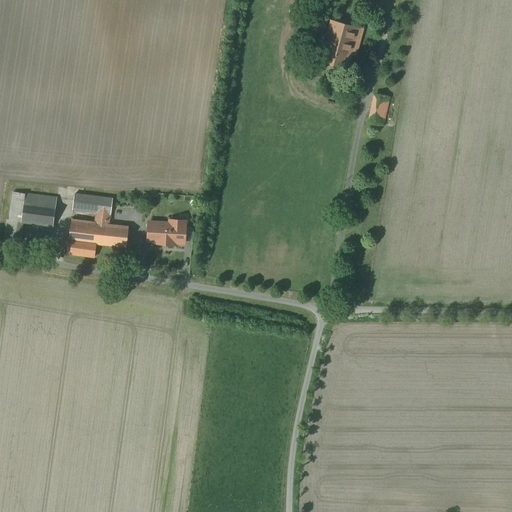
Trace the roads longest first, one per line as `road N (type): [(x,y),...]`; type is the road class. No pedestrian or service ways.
road 1 (unclassified): [(0,262),(324,310)]
road 2 (unclassified): [(290,511),(294,452),(324,310)]
road 3 (unclassified): [(324,310),(511,312)]
